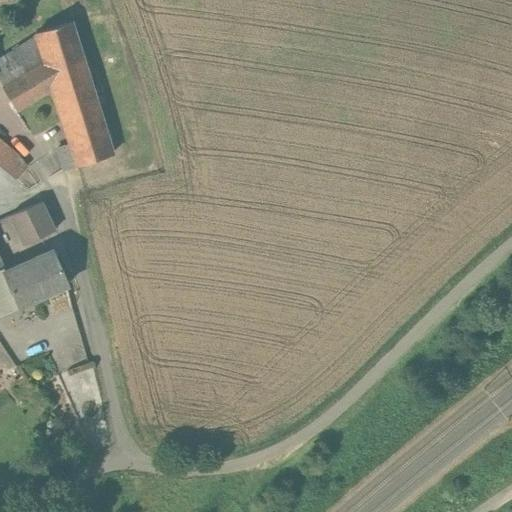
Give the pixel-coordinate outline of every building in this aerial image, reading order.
[(111,155),(70,21),(35,32),(0,56),(0,84),(2,89),(15,109),(52,86),(70,143),(56,149),(64,170),(111,155)] [(0,165),(15,178),(26,168),(17,155),(0,140),(0,165)] [(22,246),(56,230),(41,201),(8,217),(22,246)] [(67,286),(51,250),(4,270),(18,307),(67,286)] [(0,315),(18,308),(18,307),(4,270),(0,260),(0,315)]
